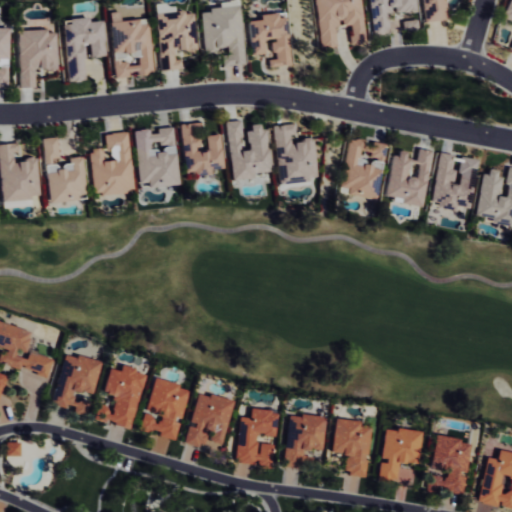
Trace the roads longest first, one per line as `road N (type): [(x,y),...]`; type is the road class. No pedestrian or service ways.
road 1 (residential): [(0,114),(264,94),(511,141)]
road 2 (residential): [(423,511),(226,480),(49,429),(0,431)]
road 3 (residential): [(353,110),(367,70),(401,56),(467,62),(511,83)]
